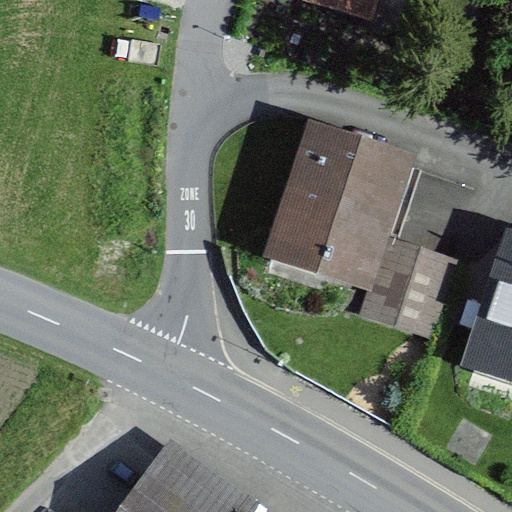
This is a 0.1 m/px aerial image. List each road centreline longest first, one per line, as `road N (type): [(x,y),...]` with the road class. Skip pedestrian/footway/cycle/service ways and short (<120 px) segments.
road 1 (residential): [(193,103),(297,95),(511,162)]
road 2 (secondary): [(162,371),(414,511)]
road 3 (residential): [(193,103),(187,304),(162,371)]
road 4 (secondary): [(0,301),(162,371)]
